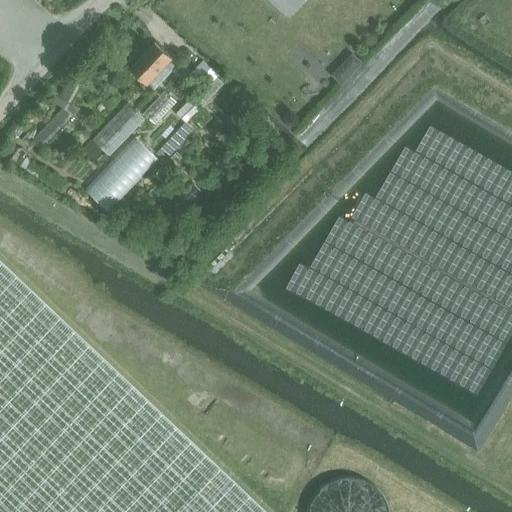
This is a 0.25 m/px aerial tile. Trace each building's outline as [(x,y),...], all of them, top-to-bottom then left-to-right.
[(154,42),(130,69),(146,84),(153,91),(175,68),(168,61),(171,58),(154,42)] [(216,77),(201,62),(181,84),(196,98),(216,77)] [(342,66),(332,76),(342,86),(358,70),(353,65),(342,66)] [(69,80),(57,105),(64,109),(72,116),(77,111),(69,104),(79,85),(69,80)] [(158,123),(177,99),(165,89),(146,113),(158,123)] [(190,99),(176,113),(186,124),(200,109),(190,99)] [(128,103),(93,140),(109,156),(144,119),(128,103)] [(138,135),(87,187),(110,210),(161,158),(138,135)] [(0,511),(270,511),(0,257),(0,511)] [(382,511),(371,498),(376,494),(356,471),(311,510),(311,511),(382,511)]
